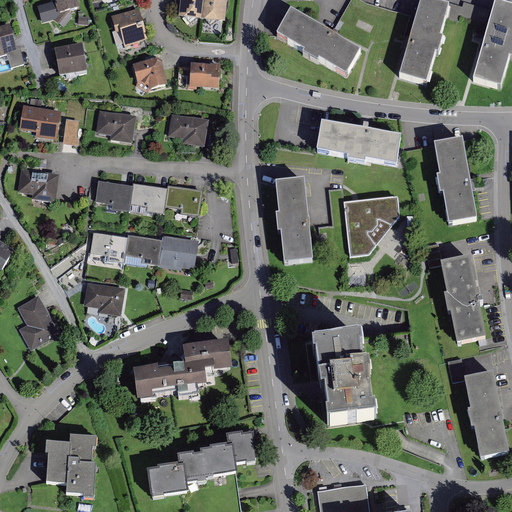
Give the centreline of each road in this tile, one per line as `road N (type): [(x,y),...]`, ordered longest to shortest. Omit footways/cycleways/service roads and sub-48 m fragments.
road 1 (residential): [(246,84),(326,103),(500,122)]
road 2 (residential): [(258,290),(246,84)]
road 3 (residential): [(0,193),(93,363)]
road 4 (residential): [(500,122),(511,305)]
road 5 (residential): [(93,363),(258,290)]
road 6 (residential): [(281,451),(368,459),(440,484)]
road 7 (residential): [(281,451),(258,290)]
road 8 (residential): [(0,468),(36,412),(93,363)]
